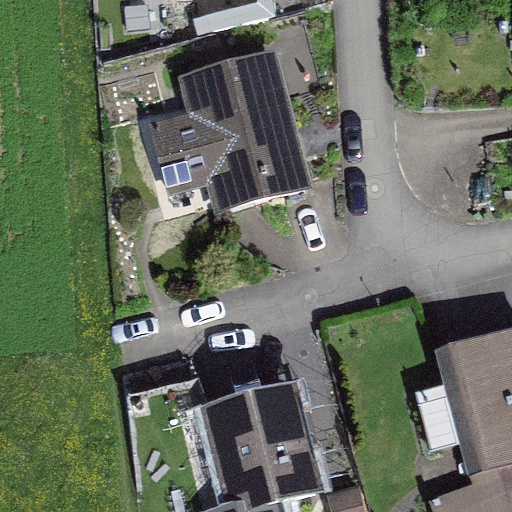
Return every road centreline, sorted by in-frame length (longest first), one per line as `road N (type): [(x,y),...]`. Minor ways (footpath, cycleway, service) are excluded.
road 1 (residential): [(385,274),(366,0)]
road 2 (residential): [(385,274),(122,345)]
road 3 (residential): [(511,240),(385,274)]
